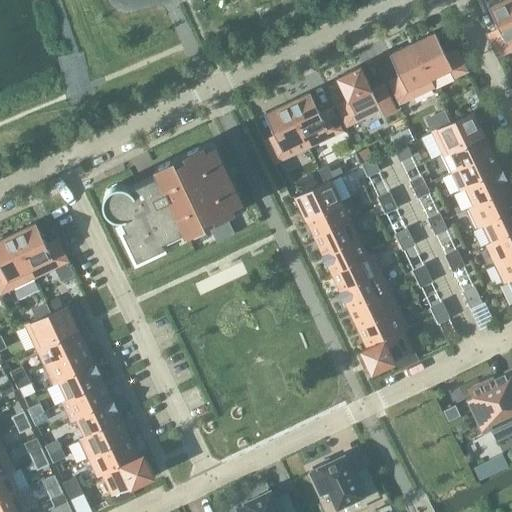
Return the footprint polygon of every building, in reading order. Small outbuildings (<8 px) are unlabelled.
[(511,0),(505,0),(502,1),(501,0),(500,1),(501,2),(491,7),(490,5),(489,6),(500,28),(488,34),(499,57),(511,50),(511,0)] [(413,42),(430,80),(431,79),(451,70),(455,78),(468,72),(457,48),(446,54),(435,32),(434,32),(434,34),(425,38),(424,37),(423,37),(423,39),(414,43),(413,42)] [(430,80),(413,42),(412,43),(413,44),(403,49),(402,47),(401,48),(402,49),(392,54),(391,52),(390,53),(401,75),(389,81),(400,104),(435,88),(431,79),(430,80)] [(338,76),(349,100),(338,106),(347,126),(381,111),(383,116),(397,110),(384,84),(372,89),(361,65),(338,76)] [(288,102),(305,139),(305,140),(309,148),(344,131),(332,108),(321,114),(310,91),(309,92),(310,93),(300,98),(299,96),(298,97),(299,98),(289,103),(288,102)] [(288,102),(287,102),(288,104),(278,108),(277,107),(276,107),(277,109),(267,113),(266,112),(265,113),(276,135),(264,141),(275,164),(289,157),(285,149),(305,140),(305,139),(288,102)] [(443,154),(486,133),(485,133),(482,134),(479,128),(481,127),(480,124),(481,123),(480,122),(479,123),(474,113),(476,112),(475,111),(451,122),(443,126),(432,131),(443,154)] [(445,111),(437,115),(443,126),(451,122),(445,111)] [(452,172),(495,152),(494,151),(493,152),(489,144),(491,143),(490,142),(489,143),(485,135),(486,134),(486,133),(443,154),(452,172)] [(187,235),(217,221),(236,212),(233,207),(245,202),(217,144),(206,150),(203,145),(155,168),(158,174),(147,179),(149,183),(140,187),(135,177),(133,178),(136,184),(130,187),(128,186),(126,185),(124,185),(122,185),(119,185),(117,185),(115,186),(113,186),(111,187),(110,189),(108,191),(107,192),(106,194),(105,196),(104,198),(104,200),(104,202),(104,205),(105,207),(106,209),(107,210),(108,212),(110,214),(111,215),(113,216),(120,212),(127,227),(124,229),(138,259),(167,245),(164,240),(185,230),(187,235)] [(406,144),(395,149),(401,161),(412,156),(406,144)] [(368,149),(358,154),(363,163),(373,158),(368,149)] [(466,189),(466,188),(503,170),(502,170),(498,162),(499,161),(499,160),(497,161),(493,153),(495,152),(452,172),(461,191),(466,189)] [(374,159),(363,164),(369,176),(380,171),(374,159)] [(328,167),(321,171),(326,182),(334,178),(328,167)] [(475,206),(511,188),(510,189),(506,180),(508,180),(507,178),(506,179),(502,171),(504,171),(503,170),(466,188),(466,189),(475,206)] [(415,190),(426,185),(422,177),(411,182),(415,190)] [(305,220),(342,202),(332,179),(294,197),(295,198),(296,198),(301,208),(299,208),(300,209),(301,209),(303,212),(305,211),(308,217),(305,219),(305,220)] [(426,185),(415,190),(419,198),(430,192),(426,185)] [(484,225),(511,211),(511,191),(511,190),(511,189),(511,188),(475,206),(469,208),(479,228),(484,226),(484,225)] [(382,205),(393,200),(390,192),(379,197),(382,205)] [(393,200),(382,205),(386,213),(397,208),(393,200)] [(342,202),(305,220),(307,220),(311,228),(309,229),(310,230),(311,229),(315,237),(313,237),(314,238),(351,220),(342,202)] [(492,242),(492,243),(511,233),(511,211),(484,225),(484,226),(492,242)] [(432,227),(443,221),(440,214),(429,219),(432,227)] [(351,220),(314,238),(314,239),(315,238),(319,246),(318,246),(318,248),(320,247),(324,255),(322,256),(360,239),(351,220)] [(443,221),(432,227),(436,234),(447,229),(443,221)] [(14,232),(35,278),(69,262),(58,239),(47,244),(36,222),(35,222),(36,224),(26,228),(25,227),(24,228),(24,229),(15,234),(14,232)] [(400,242),(411,237),(407,229),(396,234),(400,242)] [(35,278),(14,232),(13,233),(14,234),(4,239),(3,237),(2,238),(3,239),(0,240),(0,261),(2,266),(0,266),(0,291),(1,294),(35,278)] [(511,233),(492,243),(492,242),(487,245),(496,264),(511,256),(511,233)] [(411,237),(400,242),(404,250),(415,245),(411,237)] [(360,239),(322,256),(323,257),(324,256),(328,264),(326,265),(327,266),(328,265),(332,274),(331,274),(331,275),(369,257),(368,256),(360,239)] [(450,263),(461,258),(457,250),(446,256),(450,263)] [(369,257),(331,275),(332,275),(333,275),(337,282),(335,283),(336,284),(337,284),(341,292),(340,293),(383,273),(373,254),(368,256),(369,257)] [(511,279),(511,256),(496,264),(505,283),(510,281),(510,280),(511,279)] [(461,258),(450,263),(454,271),(465,266),(461,258)] [(418,279),(428,274),(425,266),(414,271),(418,279)] [(383,273),(340,293),(340,294),(342,293),(345,301),(344,302),(345,303),(346,302),(350,310),(349,311),(349,312),(391,291),(383,273)] [(428,274),(418,279),(421,287),(432,281),(428,274)] [(467,300),(478,295),(475,287),(464,292),(467,300)] [(391,291),(349,312),(351,312),(354,319),(353,320),(353,321),(355,320),(359,329),(357,330),(358,330),(400,310),(391,291)] [(478,295),(467,300),(471,308),(482,303),(478,295)] [(435,316),(446,310),(442,303),(431,308),(435,316)] [(26,325),(37,347),(79,327),(79,326),(77,327),(73,318),(74,317),(74,316),(72,316),(68,307),(69,306),(69,305),(26,325)] [(364,339),(367,347),(368,348),(404,331),(409,329),(400,310),(358,330),(358,331),(359,330),(363,338),(362,338),(362,340),(364,339)] [(446,310),(435,316),(439,324),(450,318),(446,310)] [(80,328),(79,327),(37,347),(45,366),(88,346),(88,345),(86,346),(83,338),(84,337),(84,336),(82,337),(78,328),(80,328)] [(417,359),(404,331),(368,348),(367,347),(362,350),(373,373),(397,361),(400,368),(417,359)] [(45,366),(55,385),(60,383),(60,382),(97,364),(97,363),(95,364),(91,356),(93,355),(92,354),(91,355),(87,347),(88,346),(45,366)] [(60,383),(68,399),(68,400),(106,382),(105,382),(104,382),(100,374),(101,373),(101,372),(99,373),(96,365),(97,364),(60,382),(60,383)] [(16,380),(27,375),(23,367),(12,373),(16,380)] [(511,376),(497,383),(492,372),(478,379),(481,385),(469,390),(473,397),(467,400),(484,434),(492,430),(497,441),(506,437),(508,443),(511,440),(511,376)] [(0,387),(10,383),(7,375),(0,378),(0,387)] [(27,375),(16,380),(19,388),(30,383),(27,375)] [(78,419),(77,419),(114,401),(114,400),(113,401),(109,392),(110,392),(110,391),(108,391),(104,384),(106,383),(106,382),(68,400),(68,399),(63,402),(72,422),(78,419)] [(10,383),(0,387),(0,389),(3,396),(14,391),(10,383)] [(78,419),(86,436),(86,437),(123,419),(121,419),(118,411),(119,410),(118,409),(117,410),(113,402),(115,401),(114,401),(77,419),(78,419)] [(33,417),(44,412),(40,404),(29,409),(33,417)] [(456,405),(444,411),(450,422),(462,416),(456,405)] [(17,425),(28,420),(24,412),(13,417),(17,425)] [(44,412),(33,417),(37,425),(48,420),(44,412)] [(86,436),(80,439),(89,458),(132,438),(132,437),(130,438),(126,429),(128,429),(127,428),(126,428),(122,420),(123,420),(123,419),(86,437),(86,436)] [(28,420),(17,425),(21,433),(32,427),(28,420)] [(139,457),(139,456),(135,448),(136,447),(136,446),(134,447),(131,439),(132,438),(89,458),(98,477),(104,475),(104,474),(139,457)] [(51,454),(62,449),(58,441),(47,446),(51,454)] [(35,462),(46,456),(42,449),(31,454),(35,462)] [(62,449),(51,454),(54,462),(65,457),(62,449)] [(11,474),(16,471),(7,452),(0,455),(0,477),(10,473),(11,474)] [(145,453),(139,456),(139,457),(104,474),(104,475),(117,502),(134,494),(131,488),(156,476),(145,453)] [(503,454),(475,467),(480,478),(508,465),(503,454)] [(46,456),(35,462),(38,469),(49,464),(46,456)] [(315,470),(311,472),(322,495),(330,491),(338,508),(362,496),(365,503),(380,496),(366,468),(353,475),(345,456),(330,463),(329,459),(314,466),(315,470)] [(10,473),(0,477),(0,500),(19,491),(11,474),(10,473)] [(68,491),(79,486),(75,478),(65,483),(68,491)] [(52,498),(63,493),(59,485),(48,491),(52,498)] [(79,486),(68,491),(72,499),(83,493),(79,486)] [(0,500),(0,511),(23,511),(28,510),(19,491),(0,500)] [(271,491),(237,508),(238,511),(296,511),(287,494),(275,500),(271,491)] [(58,511),(71,511),(67,501),(63,493),(52,498),(56,506),(58,511)]
